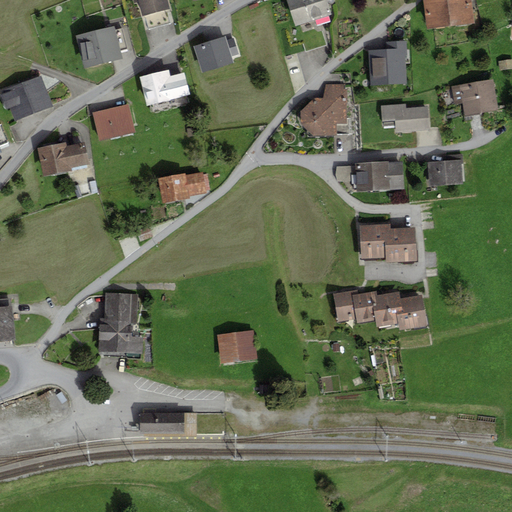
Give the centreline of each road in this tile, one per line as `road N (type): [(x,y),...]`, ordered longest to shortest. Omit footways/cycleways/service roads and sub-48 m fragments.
road 1 (residential): [(20,368),(80,296),(218,193),(250,156)]
road 2 (tertiary): [(246,0),(66,111),(0,181)]
road 3 (residential): [(250,156),(305,89),(416,0)]
road 4 (residential): [(250,156),(314,160),(364,208),(417,208)]
road 5 (unknown): [(0,450),(95,430),(96,417),(72,382)]
